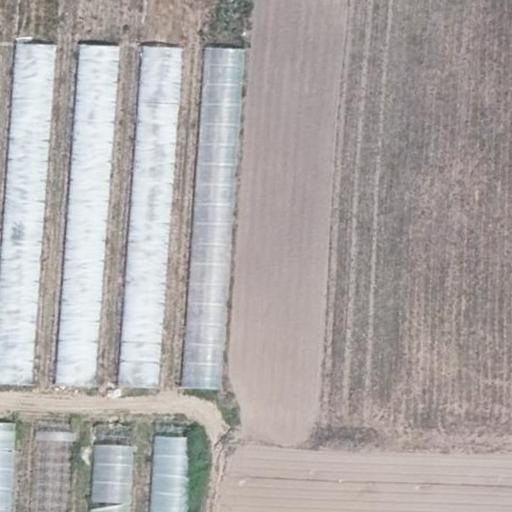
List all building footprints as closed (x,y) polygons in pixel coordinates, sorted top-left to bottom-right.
[(14,0),(0,317),(0,382),(35,384),(48,88),(63,89),(67,0),(14,0)] [(78,0),(56,384),(96,386),(113,87),(124,88),(128,0),(78,0)] [(119,385),(159,388),(177,86),(190,87),(195,0),(142,0),(137,88),(119,385)] [(205,0),(185,386),(221,388),(237,86),(245,87),(249,0),(205,0)] [(0,419),(0,511),(8,511),(11,420),(0,419)] [(67,511),(69,422),(30,422),(28,511),(67,511)] [(127,511),(131,425),(93,424),(88,511),(127,511)] [(187,511),(190,435),(150,434),(147,511),(187,511)]
